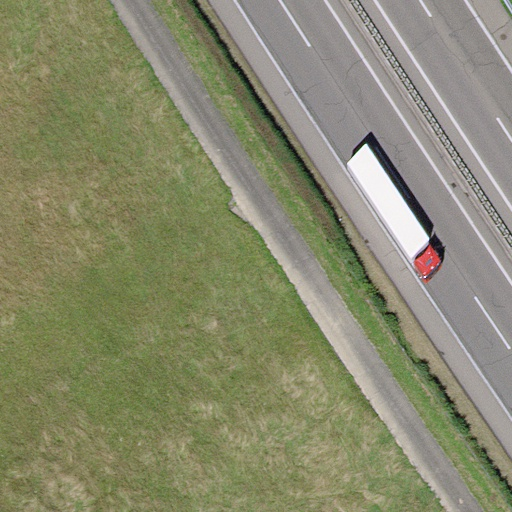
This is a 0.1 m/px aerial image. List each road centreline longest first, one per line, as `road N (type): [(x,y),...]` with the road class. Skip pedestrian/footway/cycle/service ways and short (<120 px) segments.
road 1 (track): [(117,0),(466,511)]
road 2 (motorway): [(281,0),(511,352)]
road 3 (motorway): [(511,133),(424,0)]
